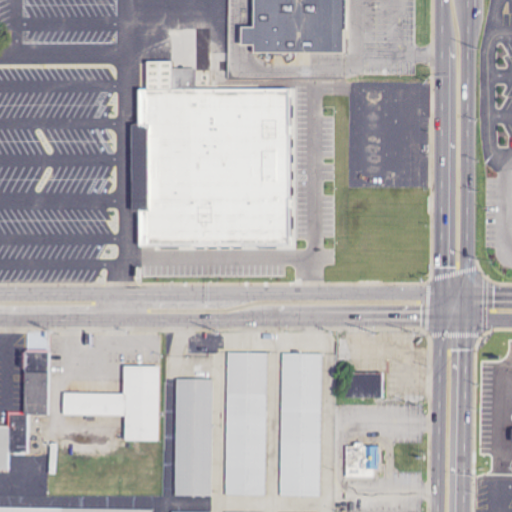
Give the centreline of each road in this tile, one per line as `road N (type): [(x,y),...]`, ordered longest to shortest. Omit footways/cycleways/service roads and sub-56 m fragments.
road 1 (tertiary): [(0,308),(452,307)]
road 2 (primary): [(452,307),(457,0)]
road 3 (primary): [(446,511),(452,307)]
